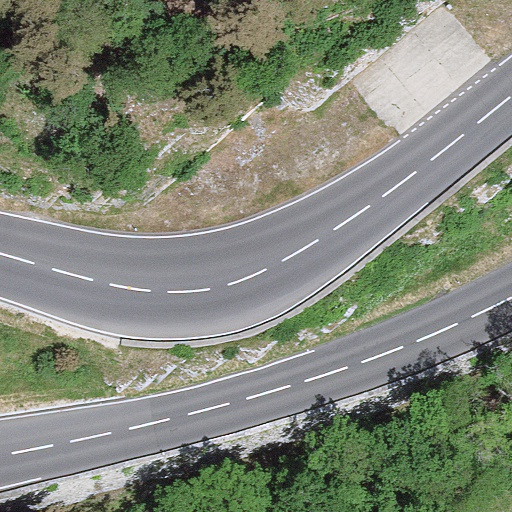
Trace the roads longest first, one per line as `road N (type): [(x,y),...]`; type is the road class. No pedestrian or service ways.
road 1 (secondary): [(0,251),(127,289),(238,285),(302,252),(511,104)]
road 2 (secondary): [(511,301),(279,386),(0,459)]
